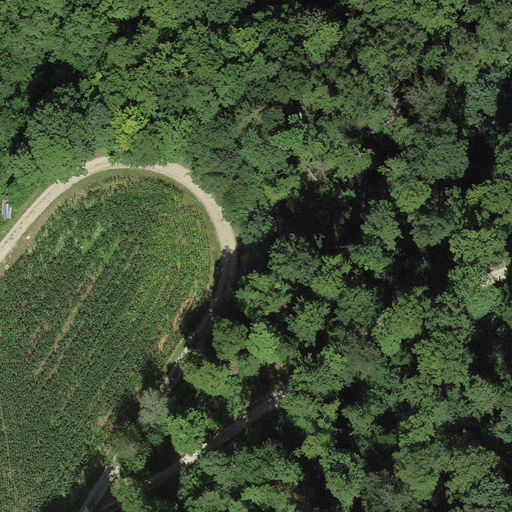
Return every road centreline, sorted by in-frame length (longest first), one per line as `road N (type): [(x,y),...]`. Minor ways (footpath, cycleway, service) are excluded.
road 1 (track): [(87,510),(128,497),(426,302),(511,270)]
road 2 (track): [(86,511),(196,320),(212,266),(214,209)]
road 3 (track): [(214,209),(152,169),(117,163),(65,185),(0,246)]
